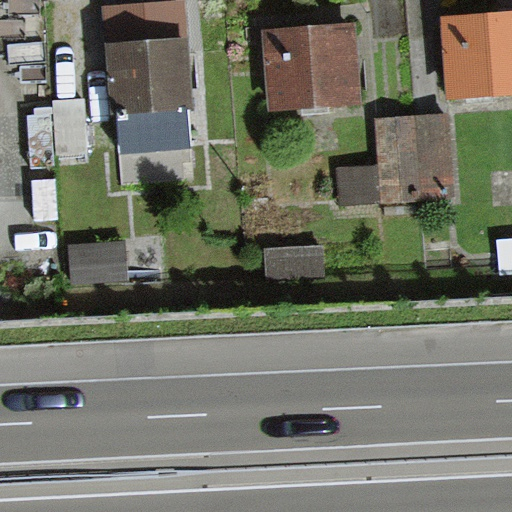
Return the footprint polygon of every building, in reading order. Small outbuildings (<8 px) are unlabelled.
[(108,11),(117,185),(191,181),(182,7),(108,11)] [(511,10),(437,15),(443,93),(511,88),(511,10)] [(258,26),(262,102),(352,97),(348,21),(258,26)] [(95,153),(93,102),(53,104),(55,155),(95,153)] [(376,168),(377,201),(448,198),(445,116),(374,119),(376,168)] [(331,204),(377,201),(376,168),(330,170),(331,204)] [(171,276),(169,239),(117,242),(119,278),(171,276)] [(511,269),(511,243),(493,245),(495,270),(511,269)] [(317,272),(316,246),(261,248),(262,273),(317,272)]
